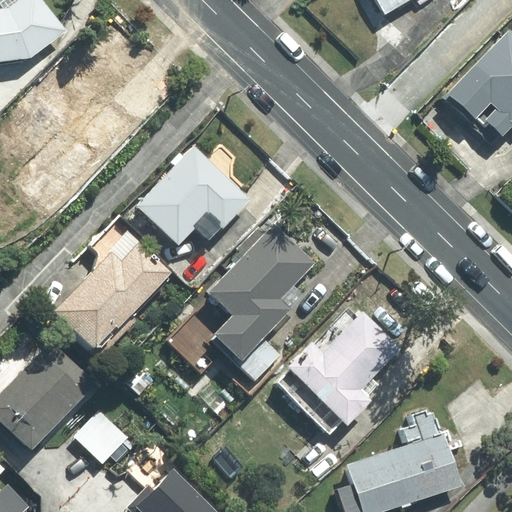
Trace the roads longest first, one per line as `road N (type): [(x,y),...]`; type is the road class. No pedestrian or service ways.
road 1 (secondary): [(200,0),(511,306)]
road 2 (unknown): [(247,45),(0,304)]
